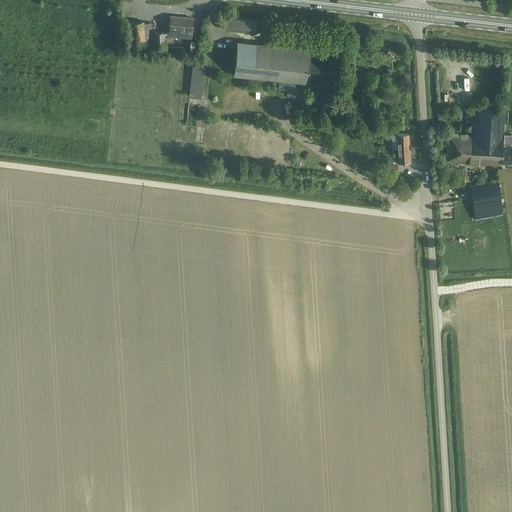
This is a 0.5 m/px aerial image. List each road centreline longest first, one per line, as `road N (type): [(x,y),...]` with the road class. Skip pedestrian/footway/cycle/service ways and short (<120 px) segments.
road 1 (unclassified): [(447,511),(415,14)]
road 2 (track): [(0,164),(429,220)]
